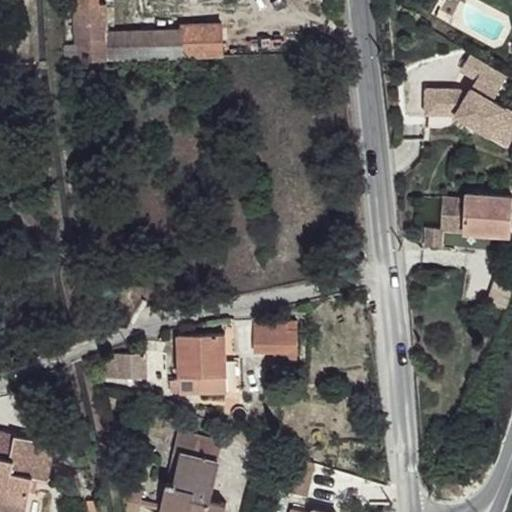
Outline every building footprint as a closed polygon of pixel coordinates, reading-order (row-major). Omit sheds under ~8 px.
[(74,0),(78,64),(127,62),(223,56),(221,19),(181,19),(181,25),(110,25),(107,0),(74,0)] [(425,89),(426,113),(456,113),(507,143),(511,134),(511,109),(493,99),(506,73),(472,54),(463,71),(475,79),(467,93),(459,88),(425,89)] [(467,198),(465,231),(511,234),(511,214),(511,195),(468,193),(467,198)] [(446,197),(444,230),(465,231),(467,198),(446,197)] [(427,228),(426,248),(442,249),(444,230),(427,228)] [(253,327),(253,351),(284,351),(284,342),(294,341),(293,330),(282,330),(282,326),(253,327)] [(177,333),(177,375),(222,375),(223,362),(222,333),(177,333)] [(145,350),(144,357),(153,358),(154,351),(145,350)] [(121,353),(115,376),(124,377),(127,370),(132,370),(138,368),(140,355),(121,353)] [(222,375),(222,387),(236,387),(235,362),(223,362),(222,375)] [(177,391),(177,395),(222,393),(222,387),(222,375),(177,375),(177,380),(177,391)] [(168,379),(168,391),(177,391),(177,380),(168,379)] [(0,429),(0,511),(21,511),(28,486),(21,485),(24,472),(30,474),(44,478),(51,443),(0,429)] [(165,482),(158,511),(221,511),(202,507),(214,463),(179,456),(171,483),(165,482)] [(286,458),(276,495),(301,501),(311,466),(286,458)] [(21,485),(28,486),(30,474),(24,472),(21,485)]
